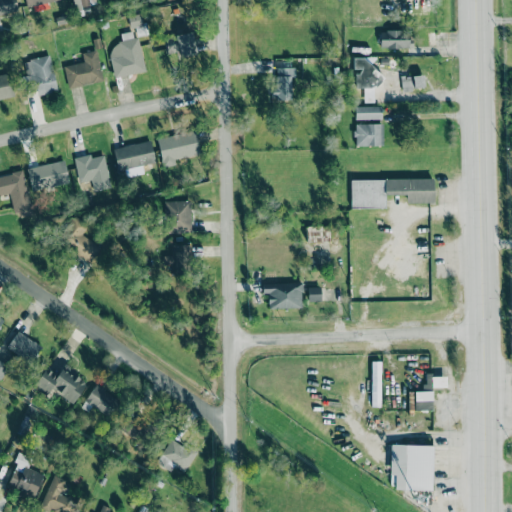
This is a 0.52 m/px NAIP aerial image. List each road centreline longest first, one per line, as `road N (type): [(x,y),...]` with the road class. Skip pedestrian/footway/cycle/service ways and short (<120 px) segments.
road 1 (residential): [(231,511),(223,0)]
road 2 (secondary): [(485,511),(479,0)]
road 3 (residential): [(0,266),(231,431)]
road 4 (residential): [(230,341),(486,336)]
road 5 (residential): [(0,144),(224,90)]
